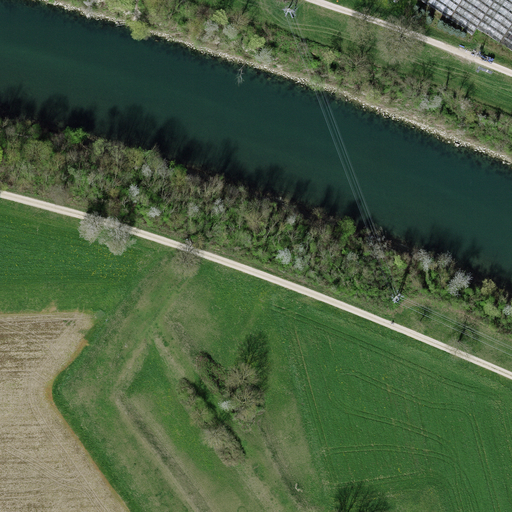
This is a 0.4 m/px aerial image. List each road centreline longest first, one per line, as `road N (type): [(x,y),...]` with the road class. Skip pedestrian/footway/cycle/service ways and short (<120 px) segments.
road 1 (track): [(511,382),(180,245),(0,192)]
road 2 (track): [(328,0),(511,70)]
